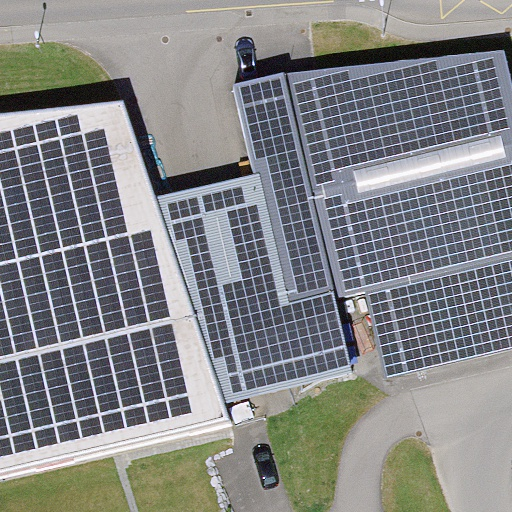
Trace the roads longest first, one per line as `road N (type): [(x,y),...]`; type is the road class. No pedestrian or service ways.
road 1 (unknown): [(365,0),(433,165)]
road 2 (residential): [(496,511),(471,400),(511,392)]
